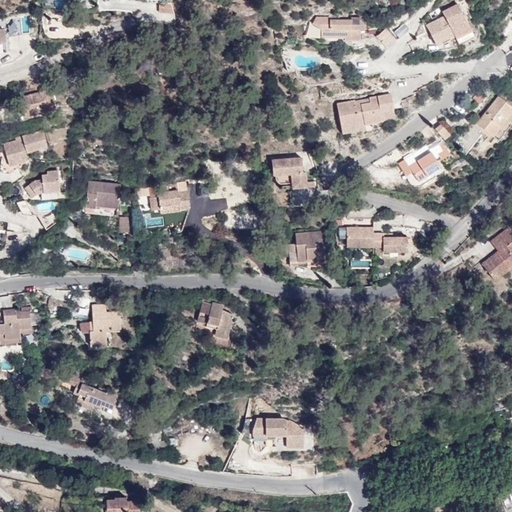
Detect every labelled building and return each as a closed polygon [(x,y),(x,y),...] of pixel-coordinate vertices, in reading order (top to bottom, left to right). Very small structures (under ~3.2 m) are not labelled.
[(172,3),(159,3),(159,12),(174,13),(172,3)] [(435,21),(426,25),(436,44),(454,34),(455,36),(471,28),(458,3),(443,11),(445,16),(449,24),(441,27),(438,27),(435,21)] [(445,16),(435,21),(438,27),(441,27),(449,24),(445,16)] [(15,32),(27,32),(27,17),(15,17),(15,32)] [(361,40),(361,29),(366,29),(366,23),(361,17),(351,17),(351,20),(330,19),(330,25),(321,25),(321,37),(345,37),(345,40),(361,40)] [(386,28),(376,36),(386,48),(396,39),(386,28)] [(471,28),(455,36),(458,42),(474,34),(471,28)] [(51,89),(20,97),(24,115),(55,107),(51,89)] [(479,91),(473,97),(479,103),(485,96),(479,91)] [(355,101),(337,104),(341,126),(359,123),(359,119),(364,119),(365,124),(365,123),(383,120),(381,111),(394,109),(391,94),(370,98),(371,103),(356,106),(355,101)] [(511,106),(499,96),(477,123),(493,136),(511,112),(511,106)] [(394,109),(381,111),(383,120),(395,118),(394,109)] [(511,112),(493,136),(498,140),(511,123),(511,112)] [(366,129),(365,123),(365,124),(364,119),(359,119),(359,123),(341,126),(343,133),(366,129)] [(450,134),(441,123),(435,128),(445,139),(450,134)] [(64,138),(62,129),(47,133),(49,142),(64,138)] [(16,141),(4,144),(7,158),(2,157),(0,171),(9,173),(25,162),(27,152),(48,146),(43,131),(15,138),(16,141)] [(449,155),(442,141),(430,149),(431,152),(435,158),(439,156),(441,159),(449,155)] [(417,161),(409,166),(419,181),(441,167),(435,158),(431,152),(430,149),(427,145),(413,154),(417,161)] [(413,154),(405,160),(409,166),(417,161),(413,154)] [(302,157),(272,160),(273,175),(292,173),(293,188),(307,187),(307,181),(306,172),(303,172),(302,157)] [(35,180),(25,188),(32,198),(40,192),(60,190),(58,170),(47,171),(47,175),(42,175),(42,180),(35,180)] [(121,184),(88,181),(85,212),(118,216),(121,184)] [(177,183),(149,186),(150,198),(150,202),(151,210),(160,209),(161,209),(160,206),(179,203),(180,209),(190,208),(188,191),(178,192),(177,183)] [(150,198),(149,186),(135,188),(137,204),(150,202),(150,198)] [(23,200),(16,203),(21,217),(28,214),(23,200)] [(133,217),(120,217),(120,231),(133,232),(133,217)] [(374,227),(347,227),(347,246),(373,247),(374,233),(374,227)] [(498,251),(482,263),(495,280),(511,266),(511,251),(511,252),(506,246),(511,240),(511,231),(508,227),(490,241),(498,251)] [(325,257),(323,231),(295,234),(296,243),(297,251),(289,251),(290,265),(298,264),(298,261),(308,260),(308,259),(325,257)] [(384,233),(374,233),(373,247),(383,247),(383,251),(408,251),(408,237),(384,237),(384,233)] [(297,251),(296,243),(281,244),(282,252),(289,251),(297,251)] [(212,305),(202,302),(197,321),(207,323),(206,326),(211,327),(210,332),(208,340),(231,346),(234,333),(229,332),(233,315),(223,309),(211,306),(212,305)] [(111,304),(92,305),(93,331),(90,331),(90,346),(107,345),(106,332),(121,331),(120,311),(111,311),(111,304)] [(15,309),(3,310),(4,324),(0,323),(0,343),(5,343),(5,338),(20,337),(20,334),(32,333),(31,320),(35,320),(34,310),(32,310),(32,307),(21,308),(22,311),(16,312),(15,309)] [(210,332),(211,327),(206,326),(207,323),(197,321),(195,329),(210,332)] [(80,377),(67,371),(63,381),(76,386),(78,383),(84,385),(88,377),(81,374),(80,377)] [(84,385),(78,383),(76,386),(73,393),(79,395),(76,403),(92,410),(94,405),(101,408),(102,405),(112,409),(118,396),(107,391),(106,394),(104,393),(106,389),(99,387),(98,391),(84,385)] [(284,419),(245,419),(243,428),(241,433),(255,441),(264,441),(264,446),(304,447),(304,429),(291,421),(287,421),(284,419)] [(147,435),(144,451),(160,451),(161,447),(161,431),(156,430),(147,435)] [(114,499),(107,499),(107,511),(138,511),(138,501),(126,501),(126,497),(114,497),(114,499)]
